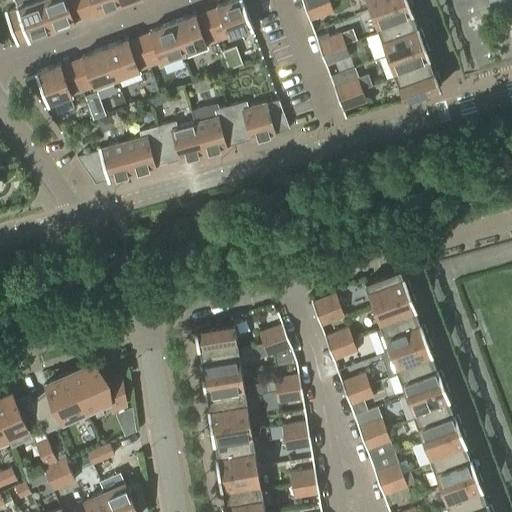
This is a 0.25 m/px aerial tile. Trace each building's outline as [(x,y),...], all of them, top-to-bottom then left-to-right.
[(13,0),(16,8),(5,12),(16,42),(17,42),(17,41),(27,37),(27,38),(51,29),(40,0),(13,0)] [(40,0),(51,29),(74,21),(74,20),(84,16),(78,0),(40,0)] [(78,0),(84,16),(95,12),(95,13),(119,4),(117,0),(78,0)] [(216,6),(206,10),(217,40),(227,36),(229,40),(253,31),(241,0),(229,0),(216,5),(216,6)] [(328,0),(325,0),(304,8),(309,19),(333,11),(328,0)] [(365,0),(369,10),(395,0),(365,0)] [(409,0),(395,0),(369,10),(378,32),(413,19),(410,12),(411,11),(409,7),(412,6),(409,0)] [(195,13),(171,22),(184,56),(208,48),(206,44),(217,40),(206,10),(195,14),(195,13)] [(413,19),(378,32),(386,55),(425,41),(420,29),(418,30),(416,25),(415,26),(413,19)] [(149,31),(138,35),(149,65),(160,61),(161,65),(184,56),(171,22),(148,30),(149,31)] [(340,32),(317,41),(321,53),(345,44),(340,32)] [(127,38),(103,47),(116,81),(140,73),(139,69),(149,65),(138,35),(128,39),(127,38)] [(425,41),(386,55),(394,77),(429,64),(426,57),(428,56),(426,52),(429,51),(425,41)] [(345,44),(321,53),(325,64),(349,56),(345,44)] [(81,56),(70,60),(81,90),(92,86),(93,90),(116,81),(103,47),(81,55),(81,56)] [(239,71),(251,66),(245,51),(233,55),(239,71)] [(25,79),(24,80),(33,92),(42,89),(48,106),(73,98),(71,94),(81,90),(70,60),(60,64),(60,63),(36,72),(37,75),(25,79)] [(429,64),(394,77),(403,100),(439,86),(438,84),(440,83),(436,72),(434,72),(433,70),(432,71),(429,64)] [(357,77),(333,86),(338,98),(361,89),(357,77)] [(361,89),(338,98),(342,110),(366,101),(361,89)] [(313,92),(301,94),(305,116),(317,114),(313,92)] [(160,94),(149,98),(152,106),(166,101),(163,93),(160,94)] [(246,100),(227,105),(238,142),(249,139),(250,140),(274,133),(274,132),(288,128),(278,99),(266,102),(265,101),(248,106),(246,100)] [(66,116),(85,110),(82,100),(63,106),(66,116)] [(217,102),(190,109),(194,121),(202,153),(226,146),(226,145),(238,142),(227,105),(218,108),(217,102)] [(105,115),(96,118),(98,124),(106,128),(117,124),(113,112),(105,115)] [(358,114),(359,130),(377,130),(376,113),(358,114)] [(175,120),(156,125),(167,162),(178,158),(178,160),(202,153),(194,121),(177,126),(175,120)] [(139,136),(123,141),(132,173),(155,166),(155,165),(167,162),(156,125),(137,130),(139,136)] [(99,149),(76,155),(95,182),(108,178),(108,179),(132,173),(123,141),(99,147),(99,149)] [(398,269),(364,282),(367,289),(366,290),(372,305),(411,291),(407,280),(404,281),(403,276),(401,277),(399,271),(398,269)] [(411,291),(372,305),(378,321),(381,328),(415,315),(413,308),(414,307),(412,303),(415,302),(411,291)] [(335,292),(311,301),(320,325),(344,316),(335,292)] [(381,328),(375,330),(384,352),(427,336),(423,325),(421,326),(419,321),(418,322),(415,315),(381,328)] [(195,331),(192,332),(194,344),(197,344),(197,346),(199,346),(200,353),(236,347),(235,340),(232,323),(210,327),(209,322),(195,326),(196,329),(194,329),(195,331)] [(281,323),(258,331),(262,343),(286,334),(281,323)] [(348,327),(324,335),(328,347),(352,338),(348,327)] [(262,343),(253,345),(258,358),(267,355),(290,346),(286,334),(262,343)] [(384,352),(380,353),(389,376),(398,373),(432,360),(429,353),(431,352),(429,348),(432,347),(427,336),(384,352)] [(352,338),(328,347),(333,359),(356,350),(352,338)] [(200,366),(198,366),(200,378),(240,371),(237,355),(236,347),(200,353),(201,361),(200,361),(200,366)] [(432,360),(398,373),(400,380),(406,395),(444,381),(440,370),(438,371),(436,366),(435,367),(432,360)] [(93,361),(69,372),(87,412),(111,402),(112,410),(125,404),(120,373),(106,380),(105,378),(93,361)] [(240,371),(200,378),(202,389),(204,389),(205,394),(206,393),(208,401),(244,395),(242,387),(243,387),(240,371)] [(87,412),(69,372),(45,382),(49,391),(43,394),(43,396),(31,401),(39,418),(44,431),(87,412)] [(364,372),(341,380),(345,392),(369,383),(364,372)] [(298,373),(273,377),(275,389),(300,385),(298,373)] [(444,381),(406,395),(411,411),(412,411),(414,418),(449,405),(446,398),(447,397),(446,393),(448,392),(444,381)] [(369,383),(345,392),(349,404),(373,395),(369,383)] [(300,385),(275,389),(277,402),(302,398),(300,385)] [(12,392),(0,397),(0,421),(7,437),(11,445),(31,436),(26,424),(39,418),(31,401),(28,393),(15,399),(12,392)] [(208,413),(206,413),(208,425),(248,418),(245,402),(244,395),(208,401),(209,408),(208,408),(208,413)] [(449,405),(414,418),(417,425),(416,425),(422,440),(461,426),(457,415),(454,416),(453,411),(451,412),(449,405)] [(381,416),(357,425),(362,437),(385,428),(381,416)] [(248,418),(208,425),(210,437),(212,436),(213,441),(214,441),(215,448),(251,442),(250,435),(251,435),(248,418)] [(306,420),(281,425),(283,437),(308,433),(306,420)] [(461,426),(422,440),(428,456),(431,463),(466,450),(463,443),(464,442),(462,438),(465,437),(461,426)] [(385,428),(362,437),(366,449),(390,440),(385,428)] [(308,433),(283,437),(285,449),(310,445),(308,433)] [(47,437),(36,442),(45,464),(56,459),(47,437)] [(109,442),(87,452),(92,463),(114,453),(109,442)] [(216,460),(214,461),(215,472),(256,466),(253,449),(251,442),(215,448),(217,456),(215,456),(216,460)] [(466,450),(431,463),(434,470),(433,470),(439,485),(478,471),(473,460),(471,461),(469,456),(468,457),(466,450)] [(65,457),(54,462),(63,484),(74,479),(65,457)] [(54,462),(42,467),(52,489),(63,484),(54,462)] [(398,462),(374,470),(378,482),(402,473),(398,462)] [(11,466),(0,471),(5,483),(16,478),(11,466)] [(256,466),(215,472),(217,484),(220,484),(221,489),(222,488),(223,495),(259,489),(258,482),(256,466)] [(313,468),(289,472),(291,484),(315,480),(313,468)] [(478,471),(439,485),(445,501),(448,508),(482,495),(480,488),(481,487),(479,483),(482,482),(478,471)] [(402,473),(378,482),(383,494),(406,485),(402,473)] [(25,480),(14,485),(19,496),(30,491),(25,480)] [(315,480),(291,484),(293,497),(318,493),(315,480)] [(124,482),(104,491),(113,511),(137,511),(129,493),(130,492),(128,486),(126,486),(124,482)] [(224,508),(221,508),(221,511),(263,511),(261,497),(260,497),(259,489),(223,495),(225,503),(223,503),(224,508)] [(113,511),(104,491),(84,500),(85,504),(84,505),(87,511),(88,511),(113,511)] [(482,495),(448,508),(449,511),(492,511),(490,505),(488,506),(486,501),(485,502),(482,495)]
